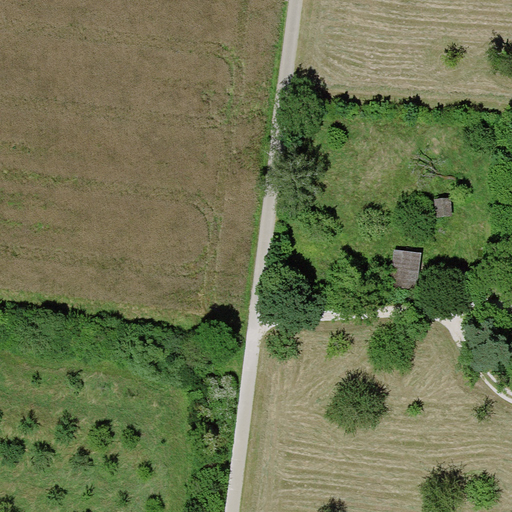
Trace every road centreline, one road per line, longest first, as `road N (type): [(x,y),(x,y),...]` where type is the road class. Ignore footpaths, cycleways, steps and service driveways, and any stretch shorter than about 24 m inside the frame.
road 1 (track): [(295,0),(232,511)]
road 2 (track): [(256,318),(448,313),(511,299)]
